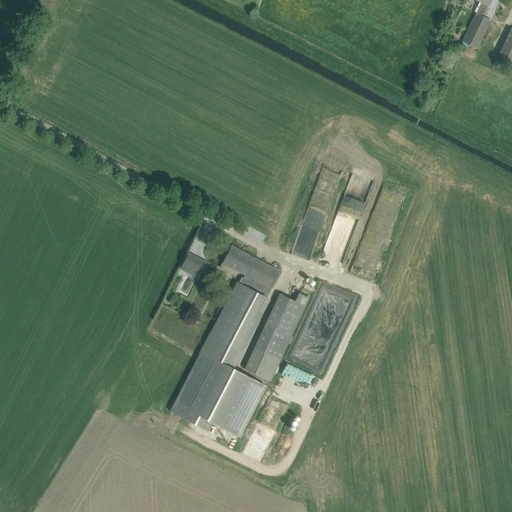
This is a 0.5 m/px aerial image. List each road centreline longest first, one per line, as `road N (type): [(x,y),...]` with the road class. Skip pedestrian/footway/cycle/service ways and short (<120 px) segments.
road 1 (track): [(511,162),(207,0)]
road 2 (unclassified): [(266,250),(0,100)]
